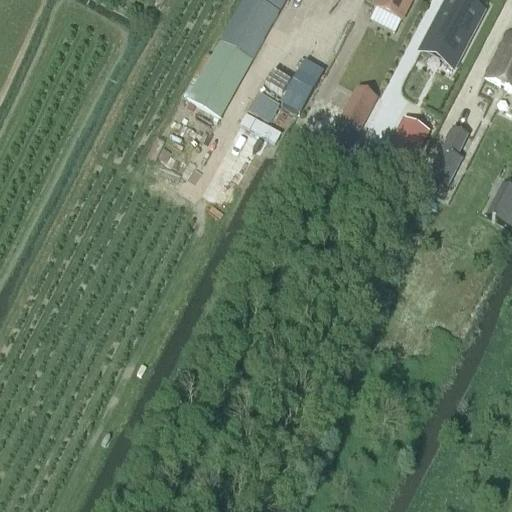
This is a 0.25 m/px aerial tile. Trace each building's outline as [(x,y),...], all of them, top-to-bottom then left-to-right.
[(248,0),(210,60),(206,58),(181,103),(219,125),(279,21),(289,0),(248,0)] [(401,23),(412,0),(378,0),(374,10),(401,23)] [(481,15),(452,0),(448,0),(420,55),(431,60),(436,50),(457,61),(481,15)] [(511,112),(511,37),(508,36),(485,82),(509,95),(503,108),(511,112)] [(282,103),(302,62),(285,53),(265,94),(282,103)] [(280,110),(299,120),(323,78),(305,68),(280,110)] [(359,136),(377,102),(356,91),(330,142),(350,153),(358,136),(359,136)] [(246,119),(268,131),(279,111),(258,99),(246,119)] [(428,136),(403,123),(381,165),(406,178),(428,136)] [(480,137),(470,161),(501,174),(511,148),(511,147),(511,137),(495,131),(491,141),(480,137)] [(426,183),(446,193),(460,164),(456,162),(464,145),(463,145),(463,146),(449,139),(452,134),(452,133),(451,133),(426,183)] [(511,194),(498,187),(481,220),(508,234),(511,227),(511,194)]
